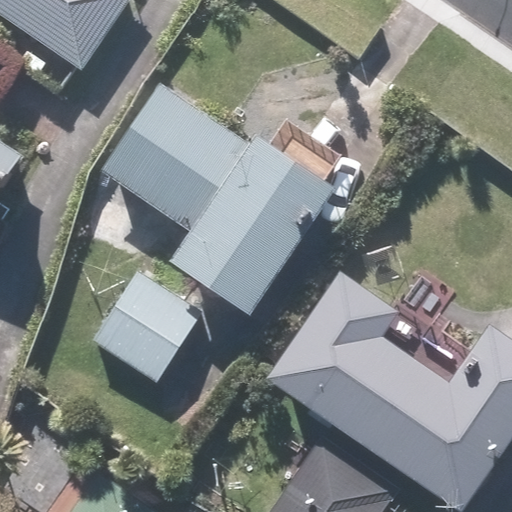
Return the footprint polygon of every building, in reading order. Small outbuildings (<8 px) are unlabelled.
[(125,0),(0,0),(0,22),(71,75),(125,0)] [(97,177),(188,236),(170,265),(246,315),(328,191),(249,139),(244,146),(155,88),(97,177)] [(0,186),(17,158),(0,147),(0,186)] [(199,313),(138,275),(96,345),(157,382),(199,313)] [(390,316),(334,278),(262,383),(451,511),(455,511),(511,428),(511,344),(485,326),(443,388),(373,341),(390,316)] [(373,511),(390,488),(319,440),(270,511),(373,511)] [(70,511),(150,511),(95,475),(70,511)]
